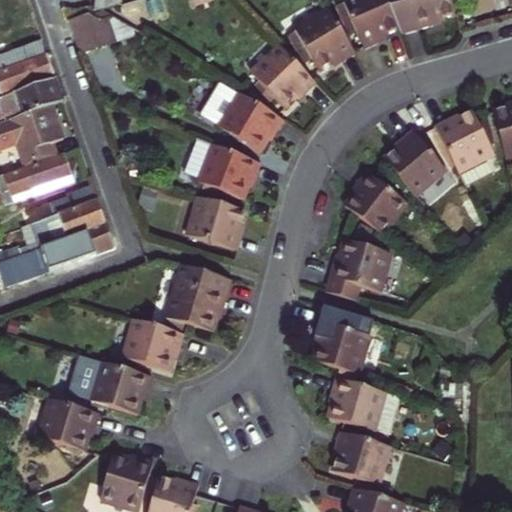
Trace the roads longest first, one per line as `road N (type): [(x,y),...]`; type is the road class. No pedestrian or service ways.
road 1 (residential): [(243,431),(303,185),(332,132),(380,93),(511,53)]
road 2 (residential): [(125,230),(47,0)]
